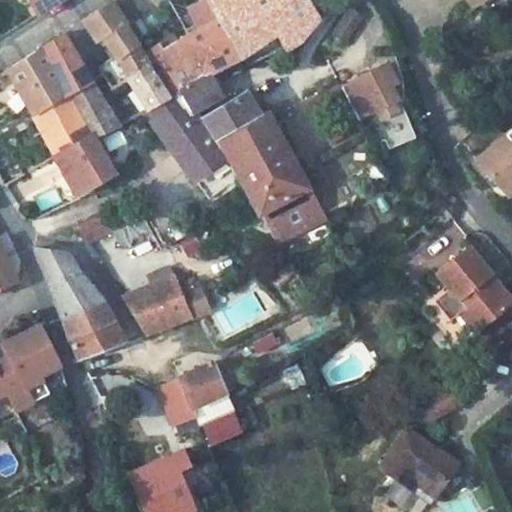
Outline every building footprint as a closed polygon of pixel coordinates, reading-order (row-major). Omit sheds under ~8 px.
[(26,0),(36,17),(63,0),(26,0)] [(126,0),(117,0),(112,4),(125,25),(137,17),(126,0)] [(239,57),(211,0),(209,0),(194,8),(205,30),(189,39),(211,73),(239,57)] [(211,0),(239,57),(257,47),(266,40),(275,35),(284,52),(304,42),(302,39),(320,20),(307,0),(211,0)] [(112,4),(81,24),(96,46),(106,44),(117,60),(129,79),(149,67),(144,58),(124,26),(125,25),(112,4)] [(350,6),(332,30),(343,40),(361,14),(350,6)] [(62,35),(40,49),(66,92),(69,96),(90,83),(62,35)] [(161,47),(144,58),(149,67),(168,97),(211,73),(189,39),(164,53),(161,47)] [(40,49),(7,70),(31,112),(66,92),(40,49)] [(117,60),(99,70),(102,75),(111,90),(126,81),(129,79),(117,60)] [(390,60),(342,83),(359,117),(376,108),(394,99),(400,96),(390,77),(397,73),(390,60)] [(129,79),(126,81),(145,111),(168,97),(149,67),(129,79)] [(168,97),(145,111),(202,199),(235,179),(210,140),(199,122),(192,111),(221,95),(211,73),(168,97)] [(90,83),(69,96),(95,140),(116,128),(90,83)] [(69,96),(66,92),(31,112),(37,122),(59,161),(79,196),(116,174),(95,140),(69,96)] [(244,94),(199,122),(210,140),(257,119),(244,94)] [(394,99),(376,108),(381,116),(398,108),(394,99)] [(31,112),(9,124),(15,135),(37,122),(31,112)] [(257,119),(210,140),(235,179),(274,242),(324,219),(267,115),(257,119)] [(511,137),(508,134),(482,160),(495,175),(511,191),(511,137)] [(159,196),(139,207),(150,226),(171,212),(159,196)] [(107,213),(79,226),(86,244),(110,232),(120,250),(153,232),(150,226),(139,207),(112,222),(107,213)] [(171,212),(150,226),(153,232),(163,248),(187,235),(171,212)] [(511,289),(475,242),(442,266),(463,292),(439,311),(461,342),(488,323),(511,304),(511,289)] [(0,290),(17,282),(0,249),(0,290)] [(66,255),(33,249),(60,318),(102,302),(78,276),(66,255)] [(154,285),(122,300),(146,336),(189,319),(178,294),(169,273),(152,280),(154,285)] [(190,289),(178,294),(189,319),(199,315),(190,289)] [(102,302),(60,318),(78,363),(128,343),(102,302)] [(43,329),(7,347),(13,360),(0,366),(0,377),(9,396),(17,414),(36,405),(29,392),(45,384),(43,379),(63,369),(43,329)] [(7,347),(0,350),(0,366),(13,360),(7,347)] [(211,363),(178,377),(179,381),(196,417),(231,400),(227,394),(211,363)] [(291,389),(307,384),(301,363),(284,368),(291,389)] [(0,377),(0,400),(9,396),(0,377)] [(144,393),(143,394),(163,442),(200,427),(196,417),(179,381),(144,393)] [(434,418),(462,402),(449,381),(425,395),(415,401),(427,422),(434,418)] [(422,428),(387,462),(408,486),(420,475),(440,497),(464,473),(422,428)] [(163,442),(153,446),(161,468),(171,462),(163,442)] [(420,475),(408,486),(428,508),(440,497),(420,475)]
